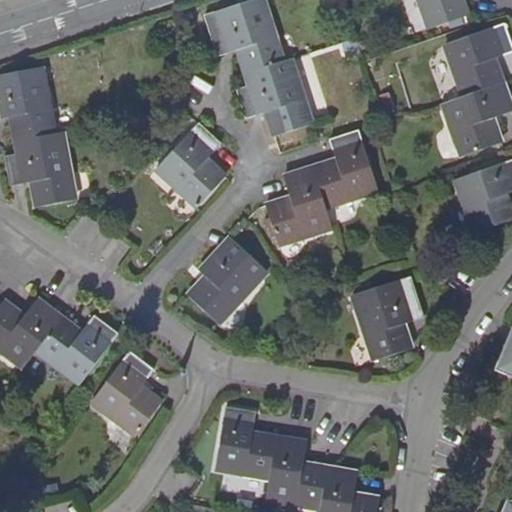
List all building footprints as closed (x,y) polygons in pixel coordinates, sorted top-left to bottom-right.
[(452,0),(414,0),(427,35),(464,22),(459,6),(455,7),(452,0)] [(290,64),(282,67),(261,4),(203,22),(216,62),(232,57),(241,55),(243,62),(238,64),(248,92),(236,96),(245,124),(268,117),(271,124),(268,125),(273,142),(311,130),(290,64)] [(509,118),(499,89),(494,74),(491,75),(489,68),(511,59),(511,57),(503,31),(443,52),(461,102),(440,110),(458,162),(497,149),(491,132),(489,133),(487,125),(509,118)] [(62,138),(54,139),(42,73),(0,80),(0,123),(14,121),(16,130),(11,131),(14,146),(16,159),(4,161),(10,191),(35,186),(36,193),(33,194),(36,212),(74,205),(62,138)] [(204,166),(220,149),(197,129),(155,175),(196,212),(224,181),(212,169),(210,172),(204,166)] [(326,169),(311,174),(282,183),(289,207),(282,209),(281,206),(264,211),(277,251),(330,234),(328,229),(323,213),(376,196),(357,137),(328,146),(335,169),(328,172),(326,169)] [(511,196),(511,165),(454,185),(471,237),(511,224),(506,207),(502,208),(499,200),(511,196)] [(230,243),(198,276),(207,284),(201,291),(198,288),(187,300),(216,329),(266,277),(230,243)] [(398,329),(421,322),(408,282),(351,300),(372,365),(410,353),(405,337),(401,338),(398,329)] [(74,333),(61,322),(37,304),(21,324),(15,319),(17,315),(5,305),(0,311),(0,354),(23,373),(37,354),(80,386),(117,338),(94,320),(78,340),(72,336),(74,333)] [(511,341),(500,372),(511,377),(511,341)] [(138,393),(153,374),(129,356),(92,404),(135,439),(161,407),(146,395),(144,398),(138,393)] [(355,479),(326,473),(309,471),(309,474),(300,473),(304,447),(276,442),(259,439),(259,442),(250,441),(254,416),(225,411),(215,474),(268,483),(265,505),(308,511),(376,511),(378,504),(361,501),(361,505),(351,504),(355,479)]
